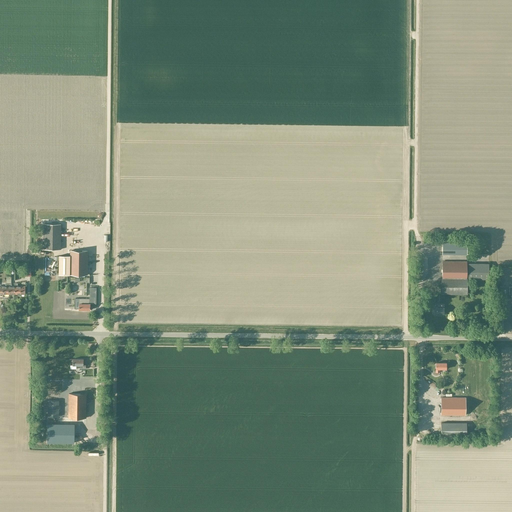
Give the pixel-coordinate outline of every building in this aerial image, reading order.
[(45,224),(44,249),(60,250),(61,224),(45,224)] [(467,255),(467,242),(442,242),(442,254),(467,255)] [(87,275),(88,251),(70,251),(70,275),(87,275)] [(70,275),(70,256),(59,256),(59,275),(70,275)] [(466,279),(466,262),(442,261),(442,279),(442,295),(466,296),(466,279)] [(15,294),(15,286),(12,286),(11,283),(11,279),(6,279),(6,283),(9,283),(9,294),(15,294)] [(0,285),(0,294),(2,294),(9,294),(9,283),(6,283),(6,286),(2,286),(0,285)] [(18,286),(17,283),(15,283),(15,286),(15,294),(25,294),(25,286),(21,286),(18,286)] [(79,310),(90,310),(90,299),(79,298),(79,310)] [(433,307),(433,314),(444,314),(444,307),(444,304),(437,304),(433,304),(433,307)] [(73,359),(73,365),(76,365),(76,367),(86,367),(86,361),(83,361),(83,359),(73,359)] [(446,369),(446,362),(435,362),(435,369),(436,369),(436,372),(439,372),(439,369),(446,369)] [(86,418),(86,394),(69,394),(68,418),(86,418)] [(441,397),(441,415),(465,415),(465,397),(441,397)] [(59,417),(59,401),(48,400),(48,405),(47,417),(59,417)] [(47,423),(47,441),(73,441),(74,423),(47,423)] [(467,423),(441,423),(441,436),(467,436),(467,423)]
